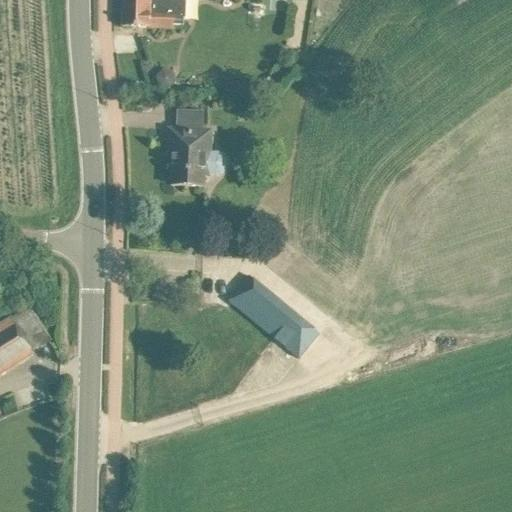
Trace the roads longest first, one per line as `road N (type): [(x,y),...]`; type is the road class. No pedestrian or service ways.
road 1 (tertiary): [(91,246),(85,511)]
road 2 (tertiary): [(80,0),(91,246)]
